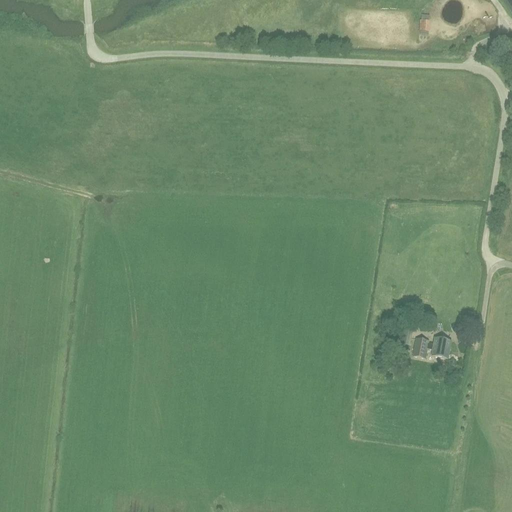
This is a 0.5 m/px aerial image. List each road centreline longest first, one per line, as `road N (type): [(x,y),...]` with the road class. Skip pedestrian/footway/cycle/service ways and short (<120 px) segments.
road 1 (unclassified): [(86,0),(91,51),(104,59),(175,53),(464,66),(489,75),(505,105),(484,241),(496,266)]
road 2 (unknown): [(450,511),(475,343)]
